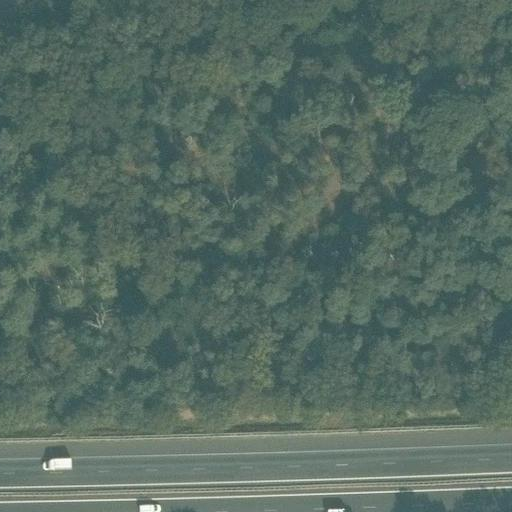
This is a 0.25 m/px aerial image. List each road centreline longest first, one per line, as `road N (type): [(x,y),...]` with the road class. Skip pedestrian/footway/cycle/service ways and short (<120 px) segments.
road 1 (motorway): [(511,448),(0,463)]
road 2 (track): [(0,72),(241,366)]
road 3 (motorway): [(348,511),(511,506)]
